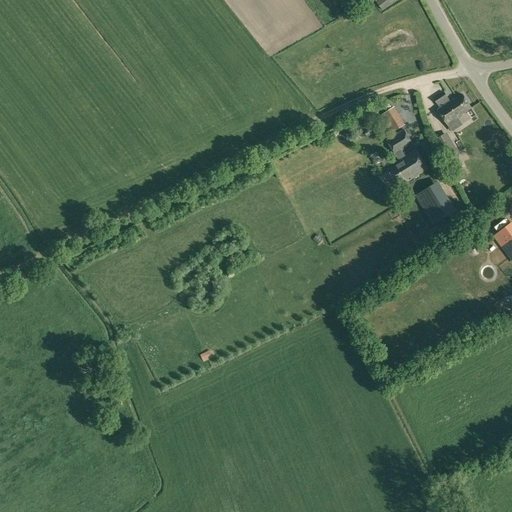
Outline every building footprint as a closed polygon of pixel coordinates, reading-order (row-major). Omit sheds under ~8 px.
[(359,0),(354,4),(357,8),(370,0),(376,0),(383,9),(395,0),(359,0)] [(454,100),(453,100),(451,101),(445,92),(435,99),(441,108),(438,109),(449,125),(463,115),(463,114),(472,108),(463,94),(454,100)] [(381,116),(391,133),(406,125),(395,106),(381,116)] [(407,182),(428,169),(416,149),(405,156),(402,150),(413,143),(405,130),(388,140),(401,161),(389,168),(399,185),(406,180),(407,182)] [(448,132),(437,138),(448,159),(459,153),(448,132)] [(415,196),(433,224),(457,210),(439,181),(415,196)] [(495,235),(511,257),(511,224),(511,223),(495,235)] [(489,253),(497,263),(507,255),(499,246),(489,253)]
